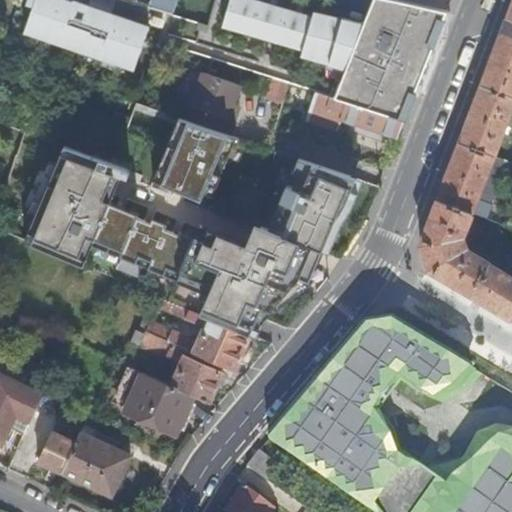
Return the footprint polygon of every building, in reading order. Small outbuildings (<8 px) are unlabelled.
[(114,0),(89,0),(87,7),(66,0),(27,0),(26,4),(32,6),(24,30),(134,68),(147,26),(110,13),(114,0)] [(126,0),(168,13),(173,14),(176,0),(126,0)] [(446,10),(401,0),(372,0),(363,24),(314,11),(312,17),(258,0),(230,0),(222,25),(301,49),(300,57),(326,64),(326,71),(340,75),(336,97),(404,118),(446,10)] [(511,18),(508,17),(482,83),(511,94),(511,18)] [(201,45),(207,25),(193,20),(186,40),(201,45)] [(202,70),(184,119),(228,135),(233,121),(228,119),(234,103),(241,84),(202,70)] [(288,82),(272,77),(266,97),(282,102),(288,82)] [(511,107),(511,94),(482,83),(460,141),(494,154),(511,107)] [(397,137),(404,118),(336,97),(314,90),(303,124),(336,134),(341,119),(397,137)] [(239,105),(234,103),(228,119),(233,121),(239,105)] [(228,135),(184,119),(178,116),(155,180),(202,198),(204,192),(214,195),(235,137),(228,135)] [(141,139),(124,133),(123,133),(116,154),(113,163),(117,165),(119,166),(130,169),(141,139)] [(494,154),(460,141),(438,199),(472,212),(494,154)] [(92,156),(63,144),(24,240),(83,264),(92,243),(209,293),(200,314),(209,317),(247,333),(250,328),(257,331),(262,320),(317,274),(320,265),(313,263),(321,242),(329,246),(340,218),(346,209),(360,179),(298,158),(269,228),(261,225),(253,245),(221,232),(215,244),(111,200),(121,174),(139,181),(142,174),(130,169),(119,166),(117,165),(113,163),(92,156)] [(92,156),(113,163),(116,154),(96,146),(92,156)] [(472,212),(438,199),(421,244),(429,268),(471,294),(490,263),(466,249),(468,247),(465,238),(462,236),(472,212)] [(511,276),(490,263),(471,294),(511,318),(511,276)] [(200,314),(161,297),(157,306),(196,322),(200,314)] [(188,349),(234,369),(250,334),(247,333),(209,317),(197,345),(192,342),(193,341),(188,339),(184,348),(188,349)] [(370,323),(271,439),(372,511),(448,511),(456,484),(432,469),(404,448),(398,429),(384,409),(405,380),(425,394),(448,401),(464,394),(487,373),(394,319),(370,323)] [(151,320),(146,331),(167,340),(172,329),(151,320)] [(184,348),(188,339),(189,336),(172,329),(167,340),(184,348)] [(194,396),(210,402),(223,371),(185,355),(188,349),(184,348),(167,340),(146,331),(140,345),(182,362),(172,385),(194,396)] [(16,414),(31,421),(44,393),(0,372),(0,443),(1,444),(16,414)] [(176,434),(194,396),(172,385),(142,372),(125,412),(176,434)] [(456,484),(448,511),(511,511),(511,426),(500,424),(485,433),(472,455),(436,462),(432,469),(456,484)] [(38,462),(62,473),(76,443),(52,432),(38,462)] [(76,443),(62,473),(112,496),(130,455),(81,432),(76,443)] [(261,450),(248,465),(267,480),(280,463),(261,450)] [(246,486),(227,511),(271,511),(275,507),(246,486)]
